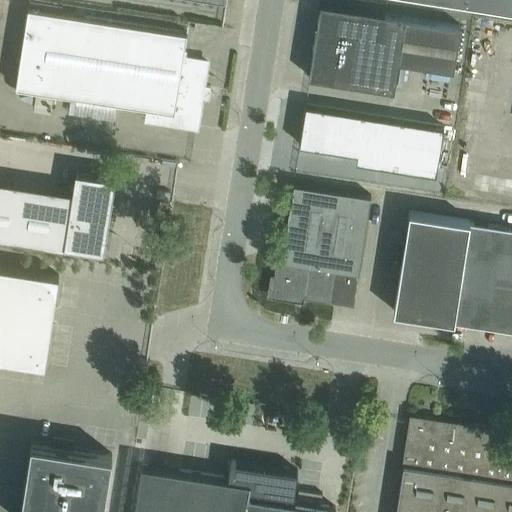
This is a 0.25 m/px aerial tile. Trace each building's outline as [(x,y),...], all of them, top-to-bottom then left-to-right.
[(511,0),(449,0),(511,9),(511,0)] [(320,2),(308,75),(390,88),(394,88),(398,60),(453,69),(460,23),(343,5),(328,3),(320,2)] [(181,56),(185,31),(26,5),(13,84),(147,105),(145,117),(195,125),(206,60),(181,56)] [(305,103),(298,143),(356,152),(357,153),(376,159),(377,160),(378,157),(396,163),(397,163),(398,160),(415,166),(417,166),(417,164),(435,169),(437,169),(444,125),(305,103)] [(0,178),(0,236),(64,246),(65,244),(103,250),(115,176),(75,170),(72,190),(0,178)] [(353,304),(370,195),(293,182),(281,258),(276,257),(271,291),(353,304)] [(511,328),(511,226),(468,219),(409,210),(393,310),(511,328)] [(0,511),(0,357),(44,364),(58,274),(0,264),(0,511),(102,511),(111,453),(31,440),(19,511),(0,511)] [(511,511),(511,428),(473,423),(473,425),(411,415),(395,511),(511,511)] [(334,511),(336,506),(249,492),(250,487),(294,494),(298,469),(231,459),(227,476),(142,462),(133,511),(334,511)]
